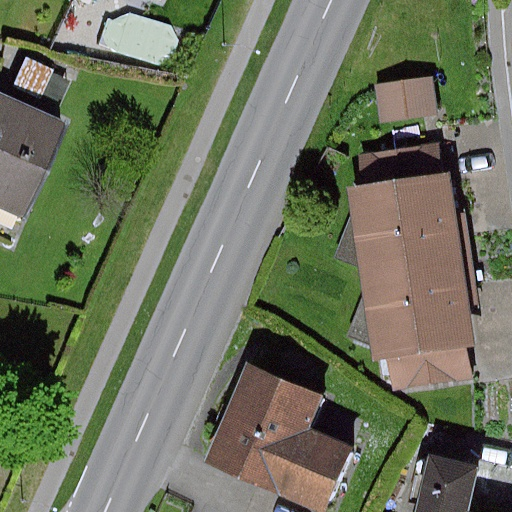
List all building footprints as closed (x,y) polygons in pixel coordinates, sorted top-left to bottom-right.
[(398,82),(403,116),(452,110),(447,75),(398,82)] [(10,87),(3,101),(0,100),(0,203),(35,221),(84,123),(10,87)] [(461,141),(376,151),(402,385),(488,375),(461,141)] [(334,386),(257,359),(222,458),(339,500),(363,433),(323,419),(334,386)] [(493,458),(441,447),(427,511),(511,511),(511,490),(487,485),(493,458)]
